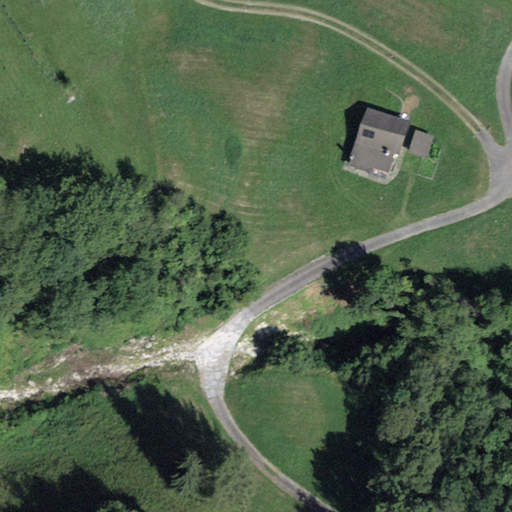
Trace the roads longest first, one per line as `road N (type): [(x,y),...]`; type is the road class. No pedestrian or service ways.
road 1 (track): [(511,180),(478,209),(346,255),(287,288),(218,346),(210,381),(228,429),(247,455),(318,511)]
road 2 (track): [(511,176),(485,136),(378,49),(316,18),(209,0)]
